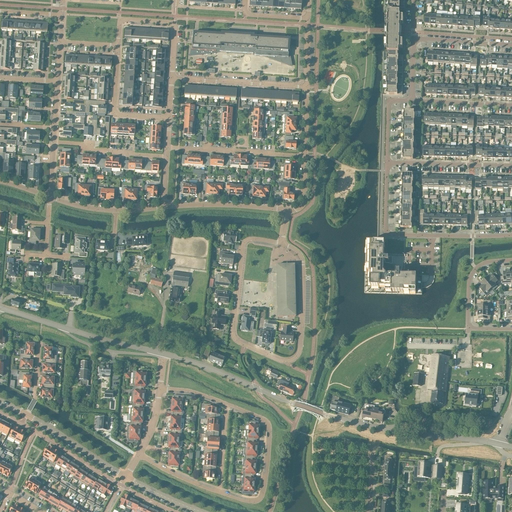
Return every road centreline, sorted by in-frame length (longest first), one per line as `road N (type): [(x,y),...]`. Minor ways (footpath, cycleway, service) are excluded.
road 1 (residential): [(160,388),(188,390),(264,419),(262,494),(251,501),(219,492),(138,454)]
road 2 (residential): [(251,238),(242,244),(233,337),(286,361),(299,350),(303,275),(301,257),(282,243)]
road 3 (residential): [(387,162),(386,234),(511,235)]
road 4 (unclassified): [(496,443),(326,415)]
road 5 (unclassified): [(164,354),(2,308)]
road 6 (residential): [(511,260),(485,262),(468,281),(468,329),(511,330)]
road 7 (residential): [(304,156),(166,148)]
road 8 (residential): [(306,87),(171,78)]
road 9 (unclassified): [(287,401),(164,354)]
road 10 (residential): [(163,207),(288,210)]
road 11 (residential): [(168,118),(113,114),(117,45)]
road 12 (residential): [(387,162),(511,166)]
